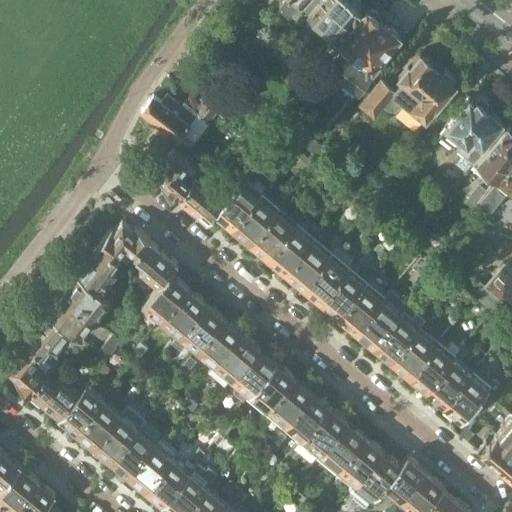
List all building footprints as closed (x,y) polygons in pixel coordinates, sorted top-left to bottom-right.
[(302,4),(286,22),(283,26),(290,32),(309,10),(318,17),(334,31),(340,25),(359,2),(360,1),(358,0),(313,0),(307,8),(302,4)] [(359,2),(340,25),(344,29),(337,38),(345,45),(325,68),(357,95),(372,76),(369,73),(372,68),(399,34),(366,6),(365,7),(359,2)] [(269,28),(277,34),(283,26),(286,22),(279,16),(269,28)] [(286,39),(278,32),(274,37),(282,44),(286,39)] [(274,53),(282,44),(274,37),(266,47),(274,53)] [(395,111),(404,99),(426,117),(455,81),(431,61),(432,60),(420,50),(400,74),(402,76),(394,86),(380,74),(358,102),(374,115),(383,103),(390,109),(391,108),(395,111)] [(241,98),(222,83),(215,91),(234,107),(241,98)] [(220,115),(229,104),(208,87),(199,98),(201,100),(194,109),(209,120),(216,111),(220,115)] [(209,120),(194,109),(184,101),(182,104),(167,92),(161,100),(153,93),(141,108),(164,126),(190,146),(201,130),(209,120)] [(466,149),(455,162),(462,167),(502,119),(485,105),(486,101),(479,96),(475,97),(474,99),(469,95),(438,131),(454,144),(456,141),(466,149)] [(279,126),(272,119),(265,127),(273,133),(279,126)] [(493,179),(511,155),(511,126),(505,121),(475,158),(476,159),(473,163),(493,179)] [(288,146),(295,136),(286,130),(280,139),(288,146)] [(323,137),(316,131),(309,138),(316,145),(323,137)] [(190,180),(189,179),(184,175),(184,164),(189,158),(173,145),(161,162),(153,173),(163,181),(161,183),(177,196),(177,195),(190,180)] [(306,154),(297,165),(303,170),(312,158),(306,154)] [(328,162),(320,155),(315,161),(323,168),(328,162)] [(511,155),(493,179),(487,186),(499,196),(505,189),(507,190),(509,187),(511,189),(511,155)] [(243,174),(225,195),(213,211),(231,226),(261,189),(264,184),(256,177),(253,182),(243,174)] [(190,180),(177,195),(199,213),(198,214),(205,220),(213,211),(225,195),(206,179),(202,185),(192,176),(189,179),(190,180)] [(285,186),(278,194),(283,199),(290,191),(285,186)] [(279,204),(261,189),(231,226),(248,241),(279,204)] [(295,213),(299,216),(306,207),(301,203),(295,209),(295,213)] [(279,204),(248,241),(266,255),(296,219),(279,204)] [(364,217),(370,210),(365,206),(360,214),(364,217)] [(136,252),(150,237),(135,224),(132,226),(122,218),(114,228),(111,226),(99,242),(100,243),(115,254),(122,246),(128,245),(136,252)] [(314,234),(296,219),(266,255),(284,270),(314,234)] [(433,231),(421,243),(431,253),(443,240),(433,231)] [(328,241),(334,245),(335,244),(341,237),(335,232),(328,241)] [(332,248),(314,234),(284,270),(301,285),(332,248)] [(171,255),(150,237),(136,252),(133,255),(142,263),(138,268),(157,284),(170,270),(178,261),(171,255)] [(100,243),(77,272),(110,296),(113,292),(104,286),(117,271),(111,266),(119,257),(115,254),(100,243)] [(332,248),(301,285),(319,300),(350,264),(347,262),(351,257),(335,244),(334,245),(332,248)] [(123,251),(119,256),(128,263),(132,257),(123,251)] [(373,259),(363,270),(368,276),(379,264),(373,259)] [(511,269),(503,262),(485,284),(504,300),(511,290),(511,269)] [(367,278),(350,264),(319,300),(336,314),(367,278)] [(170,270),(157,284),(141,303),(160,319),(188,285),(170,270)] [(435,274),(451,286),(454,282),(439,270),(435,274)] [(110,296),(77,272),(76,271),(62,289),(96,316),(111,297),(110,296)] [(367,278),(336,314),(354,330),(385,293),(367,278)] [(188,285),(160,319),(177,333),(205,299),(188,285)] [(96,316),(62,289),(47,309),(71,328),(81,337),(96,316)] [(402,308),(385,293),(354,330),(372,344),(402,308)] [(223,314),(205,299),(177,333),(195,348),(223,314)] [(43,305),(37,301),(32,308),(37,313),(43,305)] [(422,325),(402,308),(372,344),(390,359),(422,325)] [(47,309),(25,338),(43,353),(51,344),(56,348),(71,328),(47,309)] [(132,312),(129,317),(134,321),(139,316),(133,311),(132,312)] [(223,314),(195,348),(213,363),(241,329),(223,314)] [(128,317),(122,324),(129,329),(134,322),(128,317)] [(437,337),(422,325),(390,359),(407,373),(437,337)] [(259,344),(241,329),(213,363),(231,378),(259,344)] [(107,354),(119,339),(112,333),(100,348),(107,354)] [(43,353),(25,338),(24,337),(11,354),(14,356),(5,367),(16,375),(14,378),(30,391),(44,374),(44,373),(46,371),(50,374),(59,362),(58,361),(54,362),(43,353)] [(437,337),(407,373),(425,389),(455,352),(437,337)] [(135,348),(141,353),(147,345),(141,340),(135,348)] [(276,359),(259,344),(231,378),(238,384),(234,388),(233,392),(242,399),(248,392),(276,359)] [(480,347),(470,359),(476,364),(487,352),(480,347)] [(473,368),(455,352),(425,389),(442,403),(473,368)] [(187,355),(180,363),(186,369),(194,361),(187,355)] [(294,373),(276,359),(248,392),(266,407),(294,373)] [(104,373),(109,366),(104,362),(99,369),(104,373)] [(160,371),(152,363),(147,368),(156,376),(160,371)] [(473,368),(442,403),(460,419),(463,415),(468,420),(481,406),(475,401),(491,383),(473,368)] [(48,375),(50,374),(46,371),(44,373),(44,374),(30,391),(58,414),(77,391),(59,375),(54,380),(48,375)] [(294,373),(266,407),(264,410),(281,424),(311,388),(294,373)] [(112,374),(105,383),(111,388),(118,379),(112,374)] [(151,376),(145,383),(149,386),(155,379),(151,376)] [(77,391),(58,414),(57,415),(75,430),(103,396),(85,382),(77,391)] [(329,403),(311,388),(281,424),(299,439),(329,403)] [(130,389),(122,398),(128,403),(136,394),(130,389)] [(188,394),(182,400),(192,408),(198,402),(188,394)] [(103,396),(75,430),(92,444),(119,410),(103,396)] [(347,418),(329,403),(299,439),(316,454),(347,418)] [(137,425),(119,410),(92,444),(110,459),(137,425)] [(217,429),(223,421),(211,411),(205,418),(217,429)] [(262,427),(269,417),(261,411),(254,421),(262,427)] [(511,414),(495,432),(511,446),(511,414)] [(227,418),(223,421),(217,429),(224,435),(234,424),(227,418)] [(347,418),(316,454),(334,469),(364,433),(347,418)] [(154,439),(137,425),(110,459),(126,473),(154,439)] [(286,434),(279,428),(271,439),(279,444),(286,434)] [(475,434),(468,428),(462,435),(470,441),(475,434)] [(220,432),(214,440),(218,443),(224,436),(220,432)] [(511,446),(495,432),(488,441),(485,439),(477,449),(511,478),(511,477),(511,476),(511,446)] [(159,433),(154,439),(126,473),(144,488),(172,454),(177,448),(159,433)] [(179,446),(187,437),(181,433),(174,441),(179,446)] [(364,433),(334,469),(315,491),(322,496),(336,480),(347,490),(349,487),(382,448),(364,433)] [(0,446),(0,484),(20,463),(0,446)] [(205,451),(199,446),(191,455),(196,460),(205,451)] [(382,484),(399,462),(382,448),(349,487),(354,492),(352,496),(364,506),(382,484)] [(399,462),(382,484),(400,499),(426,468),(407,452),(399,462)] [(183,464),(172,454),(144,488),(161,502),(189,469),(183,464)] [(20,463),(0,484),(0,502),(10,510),(39,477),(21,462),(20,463)] [(426,468),(400,499),(415,511),(419,511),(425,505),(443,485),(444,483),(426,468)] [(189,469),(161,502),(172,511),(182,511),(206,483),(189,469)] [(304,503),(314,492),(301,481),(304,479),(300,475),(288,489),(304,503)] [(37,511),(48,500),(55,491),(39,477),(10,510),(8,511),(37,511)] [(229,478),(222,487),(228,492),(235,483),(229,478)] [(210,511),(223,497),(206,483),(182,511),(210,511)] [(455,495),(443,485),(425,505),(431,511),(470,511),(471,508),(468,506),(468,504),(458,495),(455,495)] [(223,497),(210,511),(240,511),(241,511),(253,498),(247,492),(240,501),(237,498),(232,505),(223,497)] [(37,511),(61,511),(48,500),(37,511)]
